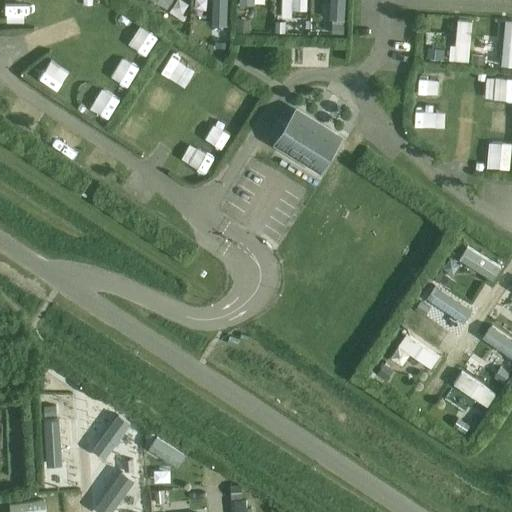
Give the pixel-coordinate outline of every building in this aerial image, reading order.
[(349,12),(364,12),(364,0),(348,1),(349,12)] [(147,4),(140,22),(156,28),(163,10),(147,4)] [(250,17),(236,17),(236,31),(250,31),(250,17)] [(275,20),(274,30),(284,31),(285,20),(275,20)] [(497,20),(496,37),(510,38),(511,21),(497,20)] [(325,22),(324,31),(336,32),(336,22),(325,22)] [(145,36),(132,53),(147,64),(160,47),(145,36)] [(183,39),(178,55),(204,64),(210,48),(183,39)] [(427,47),(426,57),(442,58),(443,48),(427,47)] [(472,52),(470,62),(484,64),(485,54),(472,52)] [(171,66),(157,83),(177,98),(190,81),(171,66)] [(262,93),(271,76),(254,67),(244,84),(262,93)] [(114,74),(103,92),(120,104),(132,86),(114,74)] [(432,109),(461,110),(463,87),(433,85),(432,109)] [(144,102),(136,115),(153,125),(160,111),(144,102)] [(319,169),(339,136),(297,110),(277,142),(319,169)] [(213,128),(203,142),(222,156),(232,142),(213,128)] [(255,166),(245,186),(261,194),(271,174),(255,166)] [(473,244),(509,262),(511,255),(511,246),(480,230),(473,244)] [(444,274),(438,282),(449,289),(454,281),(444,274)] [(420,301),(414,310),(424,316),(430,308),(420,301)] [(489,354),(502,353),(501,337),(489,338),(489,354)] [(502,363),(497,371),(507,378),(511,370),(502,363)] [(381,365),(375,374),(384,381),(391,372),(381,365)] [(61,426),(82,426),(81,403),(60,403),(61,426)] [(55,405),(43,406),(44,414),(55,414),(55,405)] [(458,418),(453,426),(464,433),(469,426),(458,418)] [(197,444),(200,432),(168,423),(165,435),(197,444)] [(149,428),(146,436),(153,438),(156,430),(149,428)] [(183,464),(184,450),(172,449),(171,463),(183,464)] [(132,459),(123,459),(124,471),(133,471),(132,459)] [(184,476),(170,477),(171,492),(185,491),(184,476)] [(242,484),(230,484),(231,496),(242,496),(242,484)] [(254,487),(253,507),(264,507),(265,488),(254,487)] [(66,488),(44,489),(45,506),(66,506),(66,488)] [(167,489),(154,490),(155,500),(168,499),(167,489)] [(32,492),(12,493),(12,509),(33,509),(32,492)] [(176,494),(175,511),(221,511),(221,494),(176,494)]
